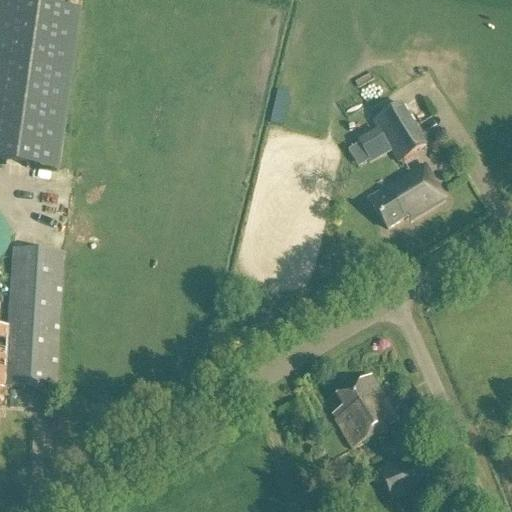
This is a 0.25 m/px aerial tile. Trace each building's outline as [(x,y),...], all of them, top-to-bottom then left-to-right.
[(81,16),(0,3),(0,165),(57,174),(81,16)] [(400,109),(372,126),(397,168),(425,151),(400,109)] [(412,225),(442,207),(420,171),(367,204),(386,235),(410,220),(412,225)] [(9,238),(4,224),(0,221),(0,260),(6,253),(9,238)] [(13,252),(11,276),(7,334),(0,333),(0,395),(3,395),(4,389),(55,393),(63,255),(13,252)] [(397,428),(388,413),(369,381),(334,402),(341,414),(331,419),(352,455),(397,428)] [(391,505),(431,488),(417,457),(377,474),(391,505)] [(330,495),(335,507),(347,503),(343,490),(330,495)] [(410,503),(413,511),(427,511),(422,498),(410,503)]
